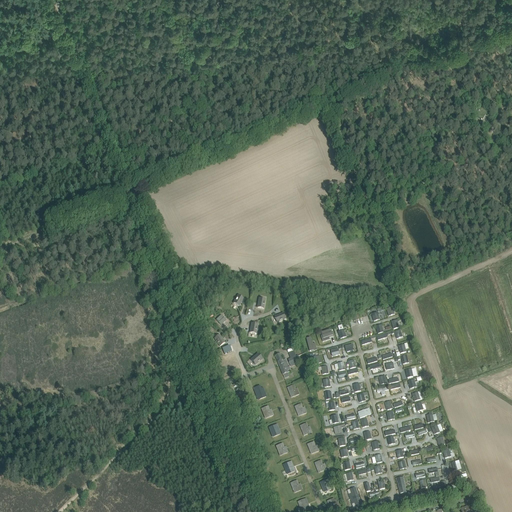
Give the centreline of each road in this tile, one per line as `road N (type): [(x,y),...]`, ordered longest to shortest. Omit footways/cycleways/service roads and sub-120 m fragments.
road 1 (unclassified): [(133,191),(511,20)]
road 2 (tertiary): [(259,511),(133,191)]
road 3 (tertiary): [(133,191),(53,0)]
